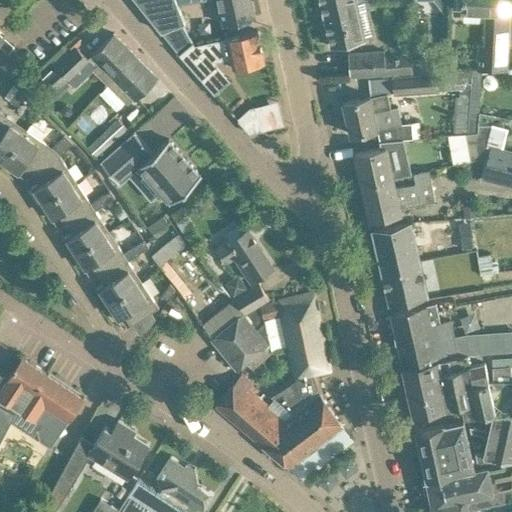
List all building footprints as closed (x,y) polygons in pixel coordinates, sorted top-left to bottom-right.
[(135,0),(179,52),(192,41),(183,24),(186,22),(177,0),(218,0),(224,24),(255,17),(251,0),(135,0)] [(371,0),(320,0),(331,46),(365,38),(364,35),(373,33),(367,7),(372,6),(371,0)] [(434,0),(447,17),(447,0),(434,0)] [(453,0),(453,8),(487,10),(485,43),(489,43),(488,67),(508,68),(509,44),(510,12),(510,0),(453,0)] [(215,33),(201,36),(204,49),(214,60),(231,56),(233,67),(265,61),(258,30),(227,36),(226,31),(215,33)] [(0,62),(9,52),(0,44),(0,42),(5,37),(0,32),(0,62)] [(114,76),(136,54),(114,32),(92,54),(114,76)] [(78,84),(96,66),(78,46),(37,84),(55,100),(74,81),(78,84)] [(412,73),(412,71),(411,52),(385,54),(385,49),(349,52),(350,76),(393,73),(393,75),(412,73)] [(136,99),(158,77),(136,54),(114,76),(136,99)] [(445,54),(445,71),(457,71),(457,54),(445,54)] [(412,73),(393,75),(394,94),(435,91),(435,90),(459,89),(459,96),(456,96),(454,134),(465,133),(477,132),(477,131),(482,70),(434,75),(434,72),(412,73)] [(25,94),(18,88),(10,100),(18,105),(25,94)] [(258,93),(266,127),(285,122),(276,88),(258,93)] [(363,97),(343,101),(351,134),(377,128),(380,141),(400,138),(405,138),(414,137),(412,121),(396,123),(393,106),(391,106),(387,91),(363,97)] [(0,159),(3,162),(27,129),(0,110),(0,159)] [(119,119),(102,134),(110,143),(128,128),(119,119)] [(52,147),(41,139),(46,132),(31,122),(27,129),(3,162),(20,174),(24,167),(32,173),(68,138),(64,134),(52,147)] [(511,151),(509,151),(510,145),(504,143),(508,124),(492,123),(486,145),(491,146),(484,176),(511,182),(511,151)] [(134,131),(100,160),(120,183),(130,175),(140,166),(149,176),(161,190),(171,201),(201,175),(169,138),(153,152),(134,131)] [(477,132),(465,133),(468,147),(470,160),(470,161),(482,158),(477,132)] [(454,134),(448,134),(451,150),(468,147),(465,133),(454,134)] [(42,202),(77,180),(60,155),(73,143),(68,138),(32,173),(38,182),(32,186),(42,202)] [(383,146),(355,152),(362,185),(376,182),(376,180),(394,177),(393,176),(392,169),(386,145),(383,146)] [(436,198),(431,177),(429,169),(413,172),(415,181),(396,185),(394,177),(376,180),(376,182),(362,185),(370,218),(402,211),(401,205),(436,198)] [(65,223),(112,193),(110,190),(91,202),(77,180),(42,202),(53,219),(60,215),(65,223)] [(75,253),(109,230),(96,209),(115,197),(112,193),(65,223),(71,232),(64,236),(75,253)] [(425,222),(428,234),(439,231),(436,219),(425,222)] [(381,269),(420,258),(411,220),(372,229),(381,269)] [(230,239),(216,249),(225,263),(235,256),(251,281),(274,266),(249,227),(240,233),(236,226),(226,233),(230,239)] [(98,274),(146,242),(144,239),(124,252),(109,230),(75,253),(86,269),(92,265),(98,274)] [(181,234),(152,250),(157,260),(186,244),(181,234)] [(108,303),(142,281),(128,260),(149,246),(146,242),(98,274),(103,282),(97,287),(108,303)] [(483,289),(481,274),(477,249),(446,252),(420,258),(381,269),(389,303),(435,294),(435,296),(483,289)] [(131,325),(159,306),(142,281),(108,303),(119,320),(125,316),(131,325)] [(170,282),(162,295),(169,300),(176,290),(170,282)] [(233,298),(201,323),(212,337),(211,337),(237,369),(269,343),(270,342),(271,350),(288,347),(294,376),(295,380),(272,395),(292,414),(304,403),(321,392),(315,371),(330,368),(313,291),(312,291),(270,300),(269,297),(259,282),(235,297),(233,298)] [(436,302),(391,312),(403,367),(441,359),(451,357),(469,356),(480,355),(478,333),(467,334),(454,337),(450,319),(440,322),(436,302)] [(33,394),(47,371),(22,355),(8,377),(0,371),(0,438),(11,419),(18,405),(34,416),(44,401),(33,394)] [(489,380),(489,378),(488,378),(485,360),(470,363),(469,356),(451,357),(458,387),(487,380),(489,380)] [(410,397),(458,387),(451,357),(441,359),(403,367),(410,397)] [(18,405),(11,419),(34,434),(38,428),(52,407),(70,419),(85,396),(47,371),(33,394),(44,401),(34,416),(18,405)] [(343,424),(321,392),(304,403),(292,414),(285,420),(249,389),(253,382),(242,372),(217,403),(258,439),(290,466),(343,424)] [(511,410),(511,378),(489,378),(489,380),(487,380),(458,387),(461,404),(464,415),(493,412),(511,410)] [(448,407),(461,404),(458,387),(410,397),(414,415),(448,408),(448,407)] [(489,432),(511,437),(511,410),(493,412),(489,430),(490,430),(489,432)] [(85,436),(76,454),(86,460),(90,453),(95,456),(129,477),(149,443),(128,430),(130,426),(119,419),(112,429),(105,425),(95,442),(85,436)] [(422,452),(469,442),(464,420),(445,424),(444,423),(417,429),(422,452)] [(511,459),(511,437),(489,432),(488,435),(484,452),(501,457),(511,459)] [(501,457),(484,452),(475,450),(477,460),(473,461),(469,442),(422,452),(427,478),(503,463),(501,457)] [(154,511),(182,511),(188,503),(195,508),(196,503),(204,508),(214,493),(198,482),(195,468),(188,463),(185,464),(171,455),(157,477),(159,478),(160,487),(157,491),(138,479),(128,495),(154,511)] [(511,459),(501,457),(503,463),(427,478),(433,503),(493,490),(491,481),(511,476),(511,459)] [(64,475),(43,511),(54,511),(73,481),(64,475)] [(468,511),(468,510),(511,499),(511,487),(493,490),(433,503),(434,511),(468,511)] [(117,511),(119,509),(101,497),(91,511),(117,511)]
